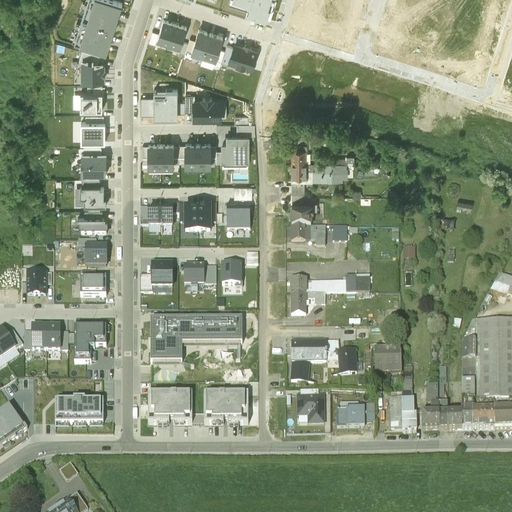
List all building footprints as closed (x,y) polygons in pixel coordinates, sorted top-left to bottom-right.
[(122,2),(115,0),(89,0),(89,2),(87,1),(77,31),(79,32),(76,41),(107,51),(122,2)] [(231,0),(247,5),(246,10),(267,17),(271,0),(231,0)] [(159,33),(157,38),(169,42),(175,22),(168,20),(163,19),(159,33)] [(180,46),(182,40),(187,26),(180,24),(175,22),(169,42),(180,46)] [(192,50),(204,54),(211,32),(204,30),(199,28),(195,39),(192,50)] [(157,38),(159,33),(152,30),(148,42),(155,44),(157,38)] [(217,33),(211,32),(204,54),(216,58),(219,47),(223,36),(217,33)] [(192,50),(195,39),(190,37),(188,42),(186,48),(192,50)] [(188,42),(182,40),(180,46),(178,52),(184,53),(186,48),(188,42)] [(227,43),(225,49),(221,60),(228,62),(229,59),(234,45),(227,43)] [(234,43),(234,45),(229,59),(236,62),(238,64),(242,65),(245,64),(252,66),(257,50),(234,43)] [(219,47),(216,58),(214,64),(219,66),(221,60),(225,49),(219,47)] [(79,59),(82,59),(93,59),(93,62),(97,62),(100,55),(82,49),(79,59)] [(103,62),(97,62),(93,62),(93,59),(82,59),(82,79),(103,79),(103,62)] [(154,96),(153,114),(153,117),(162,117),(162,115),(177,115),(177,90),(166,90),(166,95),(165,95),(165,96),(154,96)] [(102,109),(102,91),(87,91),(80,91),(80,109),(102,109)] [(185,112),(194,112),(194,99),(195,99),(195,95),(185,95),(185,112)] [(154,96),(140,96),(140,115),(141,115),(141,114),(153,114),(154,96)] [(195,99),(194,99),(194,112),(194,118),(221,118),(221,99),(212,100),(212,98),(202,98),(202,99),(195,99)] [(105,140),(105,121),(81,121),(81,141),(105,140)] [(247,124),(236,124),(237,136),(248,136),(255,136),(255,124),(247,124)] [(228,144),(223,144),(222,151),(222,163),(222,166),(248,166),(248,136),(237,136),(233,136),(228,136),(228,142),(228,144)] [(148,166),(161,166),(161,144),(154,144),(149,144),(148,166)] [(167,144),(161,144),(161,166),(173,166),(174,144),(167,144)] [(186,166),(198,166),(198,144),(192,144),(185,144),(186,166)] [(204,144),(198,144),(198,166),(211,166),(211,144),(204,144)] [(306,149),(291,149),(291,163),(306,162),(306,149)] [(106,153),(81,153),(81,173),(106,173),(106,153)] [(306,162),(291,163),(291,181),(306,181),(305,172),(308,172),(308,170),(313,170),(313,178),(316,178),(316,177),(323,177),(323,179),(342,179),(342,167),(335,167),(335,162),(306,162)] [(82,179),(82,187),(100,187),(100,179),(82,179)] [(291,196),(303,196),(303,193),(304,193),(304,185),(292,185),(291,196)] [(88,205),(100,205),(106,205),(106,197),(104,197),(104,187),(100,187),(82,187),(80,187),(80,197),(84,197),(84,205),(88,205)] [(252,187),(234,187),(234,199),(252,199),(252,187)] [(303,203),(291,203),(291,218),(288,218),(288,223),(291,223),(292,230),(310,230),(310,224),(313,224),(313,216),(310,216),(310,210),(316,210),(316,203),(303,203)] [(250,204),(227,204),(227,232),(250,232),(250,204)] [(185,234),(198,234),(198,206),(185,206),(185,207),(185,225),(185,234)] [(210,206),(198,206),(198,234),(210,234),(210,225),(211,207),(210,206)] [(173,207),(160,208),(161,229),(173,229),(173,207)] [(149,229),(161,229),(160,208),(148,208),(149,229)] [(84,218),(78,218),(78,228),(81,228),(81,237),(107,237),(107,228),(104,228),(104,218),(102,218),(84,218)] [(310,230),(292,230),(291,244),(316,244),(316,249),(324,249),(325,230),(310,230)] [(346,230),(332,230),(332,244),(346,245),(346,230)] [(405,261),(417,260),(416,248),(405,248),(405,261)] [(86,250),(86,269),(107,269),(107,250),(96,250),(86,250)] [(258,256),(246,256),(246,268),(258,268),(258,256)] [(172,268),(152,268),(152,278),(152,290),(153,290),(172,290),(172,268)] [(204,268),(184,268),(184,287),(191,288),(191,290),(198,290),(198,287),(204,287),(204,268)] [(240,268),(222,268),(222,289),(235,289),(235,291),(243,291),(243,283),(240,283),(240,268)] [(46,277),(28,277),(28,286),(28,299),(46,299),(46,289),(46,277)] [(511,289),(511,280),(500,277),(495,284),(510,289),(511,289)] [(140,296),(153,296),(153,290),(152,290),(152,278),(140,278),(140,296)] [(297,284),(291,284),(291,297),(305,297),(323,297),(323,296),(323,286),(312,286),(312,290),(305,290),(305,280),(297,280),(297,284)] [(346,286),(346,296),(369,296),(369,280),(346,280),(346,286)] [(106,281),(96,281),(80,281),(80,300),(106,300),(106,281)] [(346,286),(323,286),(323,296),(346,296),(346,286)] [(305,297),(291,297),(291,318),(305,319),(305,310),(308,310),(308,306),(305,306),(305,303),(305,297)] [(305,297),(305,303),(314,303),(314,308),(325,308),(325,297),(323,297),(305,297)] [(453,330),(461,331),(462,322),(455,321),(453,330)] [(511,322),(473,323),(463,342),(462,384),(462,399),(462,418),(473,418),(473,415),(494,415),(511,414),(511,322)] [(242,324),(152,325),(152,364),(157,364),(157,367),(180,366),(182,366),(182,347),(242,346),(242,324)] [(46,354),(46,330),(32,330),(32,336),(32,354),(46,354)] [(46,330),(46,354),(60,354),(60,336),(61,330),(46,330)] [(107,330),(74,330),(74,367),(91,367),(91,352),(95,352),(95,350),(107,350),(107,330)] [(0,335),(0,356),(3,360),(15,352),(16,351),(6,338),(3,333),(0,335)] [(13,334),(6,338),(16,351),(15,352),(16,353),(23,348),(13,334)] [(32,354),(32,336),(24,336),(25,354),(32,354)] [(304,345),(292,345),(292,366),(293,366),(309,366),(326,366),(326,360),(327,360),(327,358),(326,358),(326,347),(304,347),(304,345)] [(326,347),(326,358),(327,358),(339,358),(339,355),(340,355),(339,347),(326,347)] [(401,353),(375,354),(375,375),(391,374),(391,378),(396,378),(396,374),(401,374),(401,353)] [(339,355),(339,358),(339,366),(340,379),(356,378),(356,377),(355,362),(355,354),(340,355),(339,355)] [(327,358),(327,360),(326,360),(326,366),(339,366),(339,358),(327,358)] [(309,366),(293,366),(291,384),(307,385),(309,366)] [(402,402),(402,423),(412,422),(412,418),(412,414),(411,414),(411,403),(410,395),(411,395),(411,388),(410,388),(410,383),(401,383),(402,402)] [(444,415),(446,415),(446,400),(444,400),(444,394),(443,394),(443,388),(438,388),(438,390),(438,407),(444,407),(444,415)] [(438,409),(438,407),(438,390),(427,390),(428,412),(432,412),(432,418),(428,418),(428,417),(422,417),(423,435),(439,435),(438,409)] [(169,398),(148,398),(148,428),(169,428),(169,422),(173,422),(173,428),(192,427),(192,397),(175,398),(175,400),(169,400),(169,398)] [(221,397),(204,397),(204,428),(223,428),(223,423),(227,423),(227,428),(248,427),(248,397),(227,398),(227,400),(221,400),(221,397)] [(300,399),(297,399),(298,419),(308,419),(308,427),(324,427),(324,398),(319,399),(300,399)] [(402,435),(402,423),(402,402),(391,402),(392,436),(402,435)] [(104,404),(56,404),(55,428),(104,428),(104,404)] [(447,434),(447,418),(446,418),(446,415),(444,415),(444,407),(438,407),(438,409),(439,435),(447,434)] [(359,412),(337,412),(337,431),(365,430),(365,426),(364,408),(359,408),(359,412)] [(364,408),(365,426),(375,425),(375,408),(364,408)] [(0,452),(16,441),(15,439),(21,435),(22,437),(28,433),(11,409),(0,417),(0,452)] [(511,414),(494,415),(495,433),(509,433),(511,433),(511,414)] [(495,433),(494,415),(473,415),(473,418),(473,427),(473,434),(495,434),(495,433)] [(412,422),(402,423),(402,435),(416,435),(416,418),(412,418),(412,422)] [(473,427),(473,418),(462,418),(447,418),(447,434),(473,434),(473,427)] [(68,483),(79,476),(72,465),(61,471),(68,483)] [(86,511),(77,497),(68,503),(74,511),(86,511)] [(74,511),(68,503),(55,511),(74,511)]
